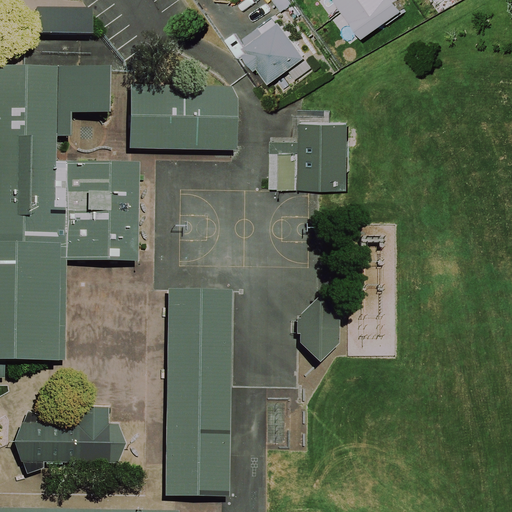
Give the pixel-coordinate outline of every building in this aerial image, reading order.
[(293,4),(289,0),(271,0),(282,12),(293,4)] [(331,0),(341,13),(360,0),(331,0)] [(389,0),(360,0),(341,13),(360,42),(400,15),(389,0)] [(96,5),(30,3),(30,33),(95,35),(96,5)] [(258,28),(242,40),(246,45),(242,49),(245,53),(242,56),(254,72),(258,70),(268,85),(305,58),(278,22),(262,34),(258,28)] [(0,362),(66,362),(69,256),(139,258),(141,165),(61,163),(62,112),(111,113),(112,70),(0,66),(0,362)] [(245,84),(135,81),(133,148),(244,150),(245,84)] [(361,119),(304,118),(304,141),(276,141),(275,190),(359,192),(361,119)] [(244,277),(170,275),(165,490),(238,492),(244,277)] [(289,336),(313,366),(339,345),(315,315),(289,336)] [(77,422),(26,420),(25,462),(122,464),(123,422),(108,421),(108,408),(77,408),(77,422)] [(162,511),(162,500),(0,495),(0,511),(162,511)]
